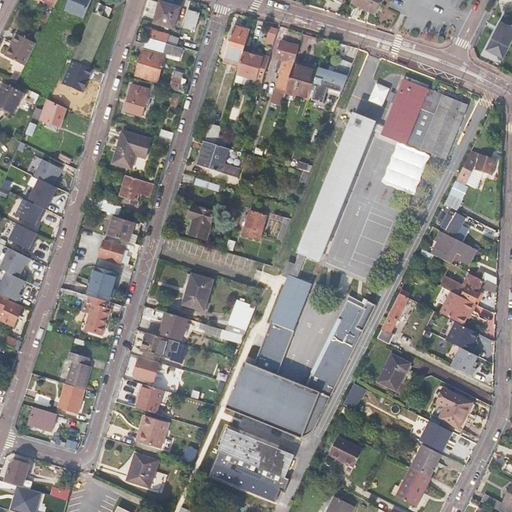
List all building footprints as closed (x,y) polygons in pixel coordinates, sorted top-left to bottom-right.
[(353,0),(352,3),(374,14),(380,0),(353,0)] [(80,31),(87,11),(66,2),(57,22),(80,31)] [(154,24),(173,30),(179,9),(160,3),(154,24)] [(112,20),(109,19),(113,9),(101,5),(97,14),(95,13),(74,61),(77,62),(65,91),(77,95),(89,68),(91,68),(112,20)] [(88,12),(87,11),(80,31),(81,32),(88,12)] [(194,31),(199,15),(190,12),(185,28),(194,31)] [(511,46),(511,18),(506,15),(488,50),(506,59),(511,46)] [(244,55),(251,32),(235,27),(226,58),(232,60),(230,67),(239,69),(244,55)] [(274,42),(278,30),(270,27),(267,40),(274,42)] [(150,32),(147,39),(177,48),(179,41),(170,38),(170,37),(150,32)] [(26,66),(37,43),(19,35),(8,57),(26,66)] [(177,48),(147,39),(145,48),(166,55),(179,58),(182,49),(177,48)] [(285,93),(294,64),(299,47),(283,42),(278,60),(284,61),(290,63),(287,72),(281,71),(275,92),(285,94),(285,93)] [(166,55),(145,48),(143,55),(165,60),(166,55)] [(506,59),(488,50),(487,53),(504,62),(506,59)] [(165,60),(143,55),(142,54),(135,76),(157,83),(165,60)] [(239,69),(237,77),(262,84),(269,59),(257,55),(256,58),(250,56),(244,55),(239,69)] [(232,60),(226,58),(224,65),(230,67),(232,60)] [(340,97),(353,64),(337,59),(333,74),(319,70),(319,71),(310,99),(312,100),(312,101),(323,104),(327,93),(340,97)] [(290,63),(284,61),(281,71),(287,72),(290,63)] [(310,99),(319,71),(294,64),(285,93),(310,100),(310,99)] [(175,73),(170,91),(186,95),(188,87),(181,85),(183,76),(175,73)] [(407,77),(406,80),(428,89),(429,86),(407,77)] [(428,89),(406,80),(384,134),(446,159),(468,105),(428,89)] [(370,101),(384,106),(391,87),(376,82),(370,101)] [(19,97),(21,92),(5,84),(0,93),(0,105),(15,113),(22,99),(19,97)] [(142,118),(149,92),(132,87),(124,113),(142,118)] [(284,98),(274,95),(271,107),(280,110),(284,98)] [(61,128),(67,110),(48,103),(45,111),(37,108),(33,119),(53,126),(52,128),(56,130),(57,127),(61,128)] [(292,329),(312,280),(299,275),(306,256),(320,262),(376,121),(354,113),(298,253),(299,254),(295,266),(286,263),(282,274),(288,277),(271,321),(292,329)] [(211,125),(206,142),(217,145),(222,128),(211,125)] [(162,131),(160,137),(172,140),(174,134),(162,131)] [(146,159),(151,141),(123,133),(114,165),(132,170),(136,157),(146,159)] [(217,145),(206,142),(199,166),(240,178),(243,169),(224,164),(229,149),(217,145)] [(428,154),(398,142),(382,181),(412,193),(428,154)] [(496,158),(472,151),(458,180),(467,184),(475,167),(485,171),(492,173),(496,158)] [(71,166),(74,160),(62,155),(59,160),(71,166)] [(42,180),(55,187),(64,170),(44,161),(36,177),(42,180)] [(476,189),(485,171),(475,167),(467,184),(476,189)] [(154,184),(143,181),(142,182),(127,178),(121,198),(132,201),(131,204),(138,207),(139,203),(137,202),(139,195),(149,198),(154,184)] [(214,184),(197,179),(194,186),(212,191),(214,184)] [(48,211),(59,189),(55,187),(42,180),(31,202),(48,211)] [(445,204),(457,210),(463,198),(457,195),(461,186),(456,183),(445,204)] [(214,184),(212,191),(220,194),(222,186),(214,184)] [(120,207),(90,199),(87,207),(117,217),(120,207)] [(31,202),(26,200),(18,217),(37,226),(42,217),(44,218),(48,211),(31,202)] [(207,240),(216,213),(194,207),(190,218),(195,220),(190,235),(207,240)] [(463,230),(465,226),(463,224),(466,217),(457,211),(454,216),(450,213),(442,226),(456,234),(457,234),(460,228),(463,230)] [(251,212),(249,216),(248,220),(243,236),(260,241),(267,217),(251,212)] [(114,217),(108,236),(136,245),(139,234),(137,234),(139,225),(114,217)] [(13,242),(34,253),(38,246),(36,244),(41,235),(21,225),(13,242)] [(455,236),(463,240),(470,228),(465,226),(463,230),(460,228),(457,234),(456,234),(455,236)] [(469,265),(477,247),(463,240),(455,236),(442,230),(437,241),(440,242),(433,254),(452,263),(457,252),(462,254),(459,260),(469,265)] [(108,239),(106,238),(100,257),(122,263),(124,254),(126,247),(108,242),(108,239)] [(11,274),(21,279),(24,271),(26,273),(33,260),(15,251),(5,271),(11,274)] [(124,254),(122,263),(129,265),(132,256),(124,254)] [(97,267),(88,297),(91,297),(110,303),(119,274),(97,267)] [(497,285),(497,277),(486,272),(483,278),(487,280),(497,285)] [(11,274),(1,294),(11,299),(19,303),(26,291),(24,289),(27,282),(21,279),(11,274)] [(204,312),(214,281),(192,275),(183,305),(204,312)] [(443,287),(474,302),(479,294),(477,292),(483,281),(474,277),(468,288),(446,277),(441,286),(443,287)] [(495,293),(497,290),(497,285),(487,280),(483,287),(495,293)] [(263,290),(236,282),(235,286),(250,291),(249,293),(260,296),(263,290)] [(474,302),(443,287),(436,301),(445,306),(442,312),(464,324),(467,319),(475,303),(474,302)] [(241,292),(230,288),(228,296),(239,299),(241,292)] [(1,294),(0,293),(0,319),(1,320),(16,328),(25,309),(10,302),(11,299),(1,294)] [(378,338),(390,344),(396,334),(392,332),(410,298),(400,294),(378,338)] [(351,295),(350,299),(365,307),(369,300),(364,298),(363,301),(351,295)] [(93,305),(90,315),(86,331),(103,336),(111,310),(108,309),(110,303),(91,297),(89,303),(93,305)] [(292,329),(271,321),(266,332),(258,329),(226,407),(305,439),(306,439),(308,438),(310,437),(313,433),(378,305),(369,300),(365,307),(350,299),(340,319),(342,320),(315,375),(313,374),(307,388),(277,375),(275,374),(286,346),(289,347),(295,331),(292,329)] [(228,324),(246,331),(256,308),(237,302),(228,324)] [(475,303),(467,319),(469,320),(477,304),(475,303)] [(189,320),(167,314),(161,335),(182,341),(189,320)] [(340,319),(313,374),(315,375),(342,320),(340,319)] [(479,333),(455,321),(446,339),(461,347),(472,352),(476,345),(473,344),(476,339),(479,333)] [(206,333),(221,338),(221,337),(223,330),(208,326),(206,333)] [(223,330),(221,337),(231,340),(233,333),(223,330)] [(0,331),(0,341),(20,352),(23,343),(0,331)] [(180,343),(147,334),(142,353),(170,361),(172,354),(176,356),(180,343)] [(277,375),(289,347),(286,346),(275,374),(277,375)] [(478,355),(472,352),(461,347),(451,365),(472,376),(476,368),(473,366),(478,355)] [(89,359),(70,353),(68,361),(73,363),(66,385),(85,391),(92,369),(87,367),(89,359)] [(396,391),(410,363),(392,353),(377,381),(396,391)] [(128,374),(134,375),(138,358),(132,356),(128,374)] [(160,365),(141,360),(135,378),(155,384),(160,365)] [(66,385),(65,385),(58,409),(78,414),(85,391),(66,385)] [(161,390),(144,385),(137,409),(154,414),(161,390)] [(459,429),(473,403),(444,389),(431,414),(459,429)] [(47,409),(50,400),(37,396),(35,405),(47,409)] [(58,416),(36,409),(30,427),(52,435),(58,416)] [(142,428),(138,442),(159,448),(166,424),(142,417),(139,427),(142,428)] [(443,452),(453,432),(442,427),(432,447),(443,452)] [(429,445),(432,438),(411,428),(408,434),(429,445)] [(218,453),(285,480),(294,458),(227,431),(218,453)] [(353,466),(362,450),(337,438),(329,454),(353,466)] [(421,444),(410,467),(430,477),(433,471),(424,467),(428,458),(438,462),(442,454),(421,444)] [(160,454),(144,450),(142,456),(158,460),(160,454)] [(158,460),(142,456),(138,454),(130,480),(151,486),(158,460)] [(433,471),(438,462),(428,458),(424,467),(433,471)] [(2,492),(20,497),(26,479),(30,466),(16,461),(12,464),(2,492)] [(423,493),(431,477),(430,477),(410,467),(396,496),(413,505),(420,492),(423,493)] [(26,479),(20,497),(24,498),(29,480),(26,479)] [(68,501),(72,489),(64,486),(60,499),(68,501)] [(511,486),(503,504),(484,495),(480,502),(499,511),(510,511),(511,511),(511,486)] [(416,507),(423,493),(420,492),(413,505),(416,507)] [(336,497),(329,511),(352,511),(356,506),(336,497)]
